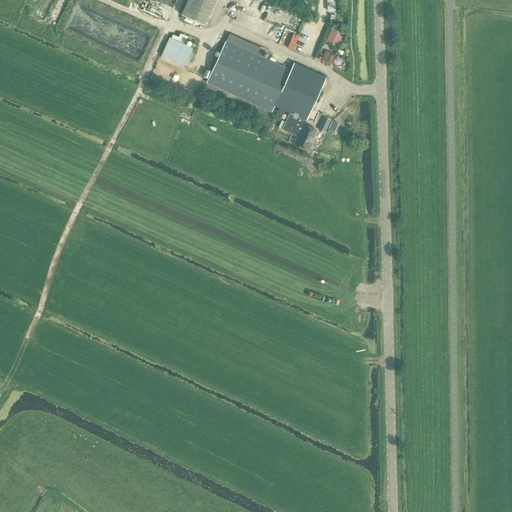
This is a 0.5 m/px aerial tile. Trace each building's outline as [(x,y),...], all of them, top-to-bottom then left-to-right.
[(203,25),(214,0),(186,0),(180,15),(203,25)] [(334,0),(327,0),(328,11),(335,11),(334,0)] [(330,25),(319,34),(327,43),(338,34),(330,25)] [(182,67),(191,48),(167,37),(158,56),(182,67)] [(292,37),(287,48),(292,50),(296,39),(292,37)] [(225,41),(206,83),(270,113),(274,106),(289,112),(281,129),(297,137),(293,146),(308,152),(311,144),(310,143),(316,132),(303,126),(304,122),(305,121),(324,79),(292,64),(289,71),(260,58),(225,41)] [(321,61),(330,65),(334,55),(325,51),(321,61)]
